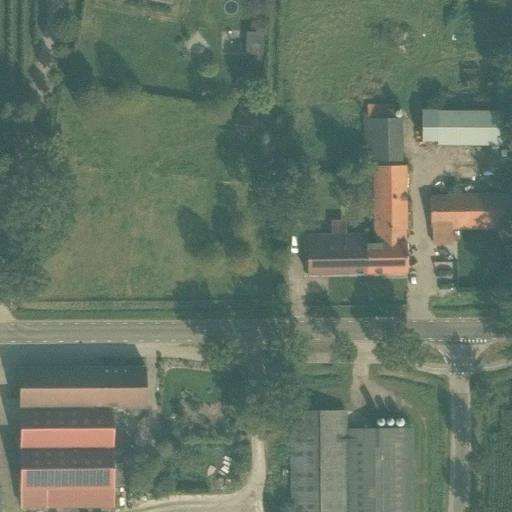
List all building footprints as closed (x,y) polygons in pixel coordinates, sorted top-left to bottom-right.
[(245,33),(245,55),(262,55),(263,33),(245,33)] [(367,244),(367,274),(407,273),(407,167),(402,167),(401,119),(393,119),(392,105),(367,105),(367,119),(365,119),(365,167),(373,167),(374,230),(375,230),(376,244),(367,244)] [(423,109),(422,143),(506,144),(506,110),(423,109)] [(255,115),(250,114),(238,112),(237,112),(235,127),(253,129),(255,115)] [(257,165),(256,176),(267,177),(267,166),(257,165)] [(510,228),(510,208),(510,193),(429,195),(430,229),(510,228)] [(287,231),(302,231),(301,207),(287,207),(287,231)] [(367,235),(346,235),(332,235),(307,235),(307,275),(367,274),(367,244),(367,235)] [(20,506),(48,506),(116,506),(115,409),(146,409),(145,367),(144,367),(144,368),(95,368),(93,368),(91,368),(24,369),(20,369),(20,368),(18,368),(20,506)] [(345,430),(345,411),(290,412),(291,511),(408,511),(408,429),(345,430)] [(164,447),(140,448),(140,458),(164,457),(164,447)]
